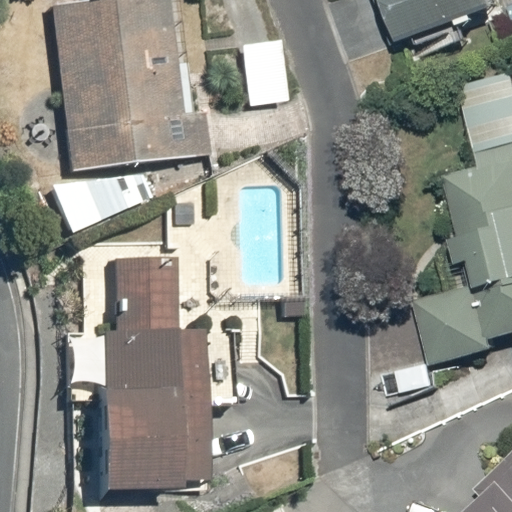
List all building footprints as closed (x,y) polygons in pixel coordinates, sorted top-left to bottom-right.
[(58,10),(74,173),(201,160),(185,0),(99,0),(100,6),(58,10)] [(511,0),(399,0),(416,46),(511,11),(511,0)] [(285,44),(251,46),(254,107),(289,105),(285,44)] [(511,79),(472,89),(487,170),(454,178),(469,242),(459,244),(470,289),(419,302),(436,369),(509,351),(506,343),(511,341),(511,79)] [(111,266),(112,329),(71,330),(72,408),(89,408),(89,394),(110,394),(112,495),(217,493),(214,330),(186,331),(184,265),(111,266)] [(511,511),(511,460),(482,485),(497,502),(485,511),(511,511)]
